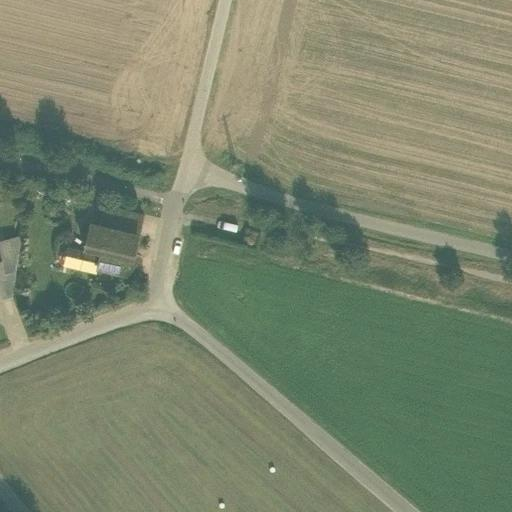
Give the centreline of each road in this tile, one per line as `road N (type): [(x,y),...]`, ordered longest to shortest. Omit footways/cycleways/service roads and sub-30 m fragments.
road 1 (unclassified): [(407,511),(157,303)]
road 2 (track): [(267,195),(511,254)]
road 3 (track): [(185,173),(226,0)]
road 4 (residential): [(157,303),(0,363)]
